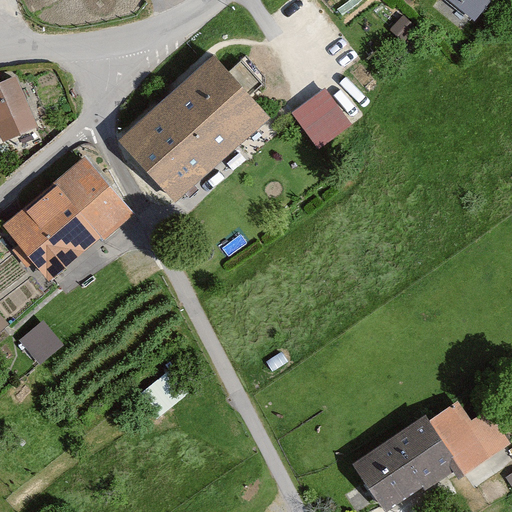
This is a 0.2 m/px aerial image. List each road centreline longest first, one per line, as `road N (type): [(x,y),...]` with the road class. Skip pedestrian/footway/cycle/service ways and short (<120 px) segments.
road 1 (residential): [(95,106),(304,511)]
road 2 (residential): [(218,0),(134,44),(84,57)]
road 3 (residential): [(95,106),(0,195)]
